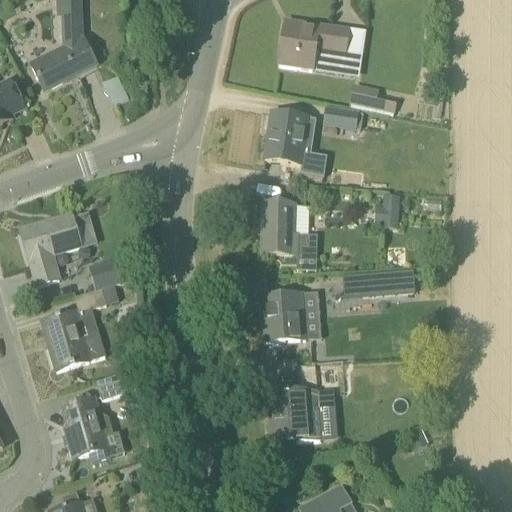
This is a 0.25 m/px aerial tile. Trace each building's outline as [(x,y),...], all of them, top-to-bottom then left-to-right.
[(32,68),(45,95),(97,70),(84,42),(80,0),(56,0),(58,22),(64,22),(65,51),(32,68)] [(187,14),(177,18),(181,30),(191,27),(187,14)] [(287,46),(283,45),(279,69),(314,75),(317,56),(346,60),(349,34),(286,24),(284,39),(287,40),(287,46)] [(103,85),(114,109),(129,102),(118,78),(103,85)] [(0,131),(11,126),(14,124),(12,120),(26,113),(11,84),(0,89),(0,131)] [(394,118),(395,111),(376,107),(379,95),(355,90),(351,108),(394,118)] [(360,117),(326,112),(324,129),(357,134),(360,117)] [(272,132),(267,164),(303,170),(310,123),(272,117),(272,132)] [(383,199),(382,210),(375,209),(374,227),(381,227),(381,232),(398,233),(400,200),(383,199)] [(262,258),(299,259),(312,259),(312,239),(309,239),(309,212),(296,211),(264,210),(262,258)] [(36,291),(59,285),(51,260),(81,251),(72,219),(20,234),(36,291)] [(127,262),(89,273),(95,295),(102,294),(134,285),(127,262)] [(344,305),(414,300),(413,277),(343,283),(344,305)] [(95,295),(74,302),(79,317),(107,309),(102,294),(95,295)] [(303,298),(261,301),(265,348),(306,345),(303,298)] [(42,326),(57,376),(89,366),(106,361),(99,338),(83,343),(74,316),(42,326)] [(299,369),(301,397),(269,399),(272,447),(287,446),(287,448),(321,445),(317,395),(340,394),(338,367),(299,369)] [(138,375),(97,386),(102,405),(143,394),(138,375)] [(94,403),(63,412),(70,434),(66,435),(74,464),(90,459),(92,468),(112,462),(106,441),(114,439),(109,422),(101,425),(94,403)] [(298,484),(291,491),(300,501),(307,494),(298,484)] [(343,511),(348,509),(351,508),(341,490),(302,511),(343,511)]
